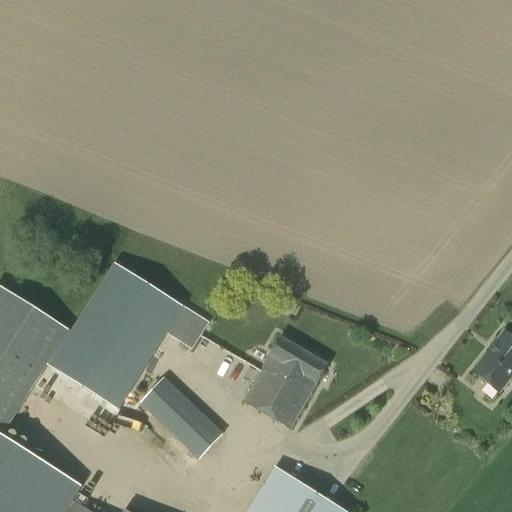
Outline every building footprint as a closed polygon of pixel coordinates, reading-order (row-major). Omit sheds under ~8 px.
[(116,410),(181,308),(113,265),(70,333),(67,331),(45,365),(116,410)] [(0,431),(2,433),(67,331),(0,288),(0,431)] [(199,338),(207,326),(182,309),(166,333),(179,341),(187,329),(199,338)] [(511,338),(505,333),(473,373),(499,394),(511,377),(511,338)] [(243,404),(289,430),(327,366),(281,339),(243,404)] [(199,461),(223,436),(164,379),(140,404),(199,461)] [(0,511),(68,511),(74,503),(83,489),(0,436),(0,511)] [(87,511),(74,503),(68,511),(340,511),(274,470),(248,511),(87,511)]
